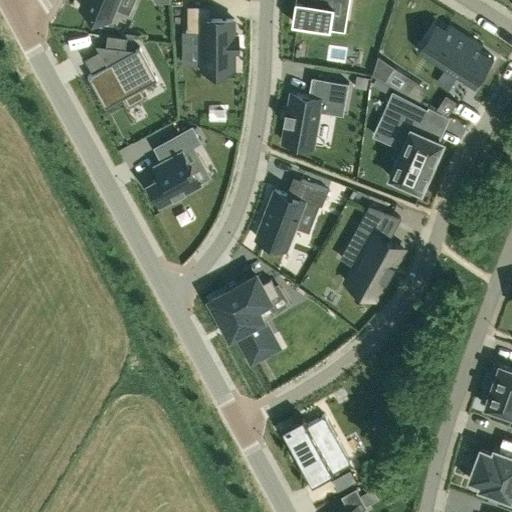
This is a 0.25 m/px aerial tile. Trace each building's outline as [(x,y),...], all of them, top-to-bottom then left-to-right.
[(83,0),(81,6),(110,18),(117,0),(83,0)] [(297,1),(294,22),(331,28),(335,0),(305,0),(305,2),(297,1)] [(187,4),(187,32),(201,32),(201,67),(234,67),(234,50),(238,50),(238,34),(234,34),(234,18),(211,18),(211,4),(187,4)] [(436,45),(429,57),(469,82),(476,71),(478,72),(489,55),(478,47),(480,44),(482,45),(483,44),(480,41),(479,41),(479,42),(467,33),(456,26),(449,22),(448,23),(450,24),(447,28),(443,25),(431,42),(436,45)] [(107,65),(88,75),(90,79),(91,78),(106,105),(124,95),(129,106),(146,96),(135,75),(150,67),(141,50),(142,50),(140,47),(135,49),(126,48),(127,37),(107,34),(106,46),(96,44),(107,65)] [(372,74),(384,81),(393,66),(378,56),(372,74)] [(368,77),(356,75),(355,87),(366,88),(368,77)] [(286,122),(283,141),(313,147),(319,111),(321,99),(345,103),(349,83),(312,76),(309,95),(292,92),(288,111),(286,110),(286,111),(288,112),(286,121),(284,121),(284,122),(286,122)] [(393,91),(382,117),(406,128),(394,154),(399,156),(391,175),(399,179),(397,184),(414,191),(416,187),(422,189),(429,171),(431,172),(437,159),(435,158),(443,140),(419,130),(429,109),(393,91)] [(454,104),(443,98),(437,108),(447,114),(454,104)] [(162,175),(148,183),(160,205),(200,183),(183,151),(201,141),(192,126),(155,147),(162,161),(156,164),(162,175)] [(275,189),(256,237),(286,249),(305,199),(322,205),(328,189),(301,178),(294,196),(275,189)] [(361,268),(352,284),(375,298),(403,248),(384,237),(396,217),(400,218),(401,217),(370,205),(358,225),(373,233),(355,265),(361,268)] [(228,291),(212,299),(231,334),(237,331),(252,359),(268,351),(277,346),(272,336),(263,321),(292,305),(284,291),(279,294),(274,285),(271,279),(261,284),(256,275),(246,281),(228,291)] [(485,403),(485,405),(487,406),(489,406),(488,411),(504,417),(506,412),(511,414),(511,367),(502,364),(502,363),(500,363),(499,365),(495,377),(490,391),(486,403),(485,403)] [(303,416),(282,428),(313,483),(339,469),(328,448),(340,441),(325,414),(307,423),(303,416)] [(481,447),(469,478),(481,483),(480,487),(505,496),(505,495),(511,476),(511,439),(503,436),(503,437),(505,438),(501,449),(494,447),(493,451),(481,447)] [(350,470),(332,480),(338,490),(355,480),(350,470)] [(350,510),(346,511),(362,511),(362,510),(367,507),(356,487),(342,495),(350,510)]
